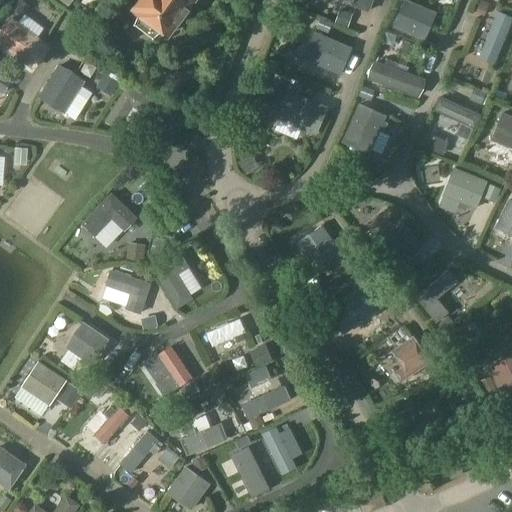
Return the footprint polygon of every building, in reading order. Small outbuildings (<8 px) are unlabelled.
[(169,34),(193,0),(141,0),(134,9),(169,34)] [(369,11),(373,0),(355,0),(354,5),(369,11)] [(407,0),(405,0),(394,26),(424,39),(436,12),(407,0)] [(511,21),(511,16),(498,11),(480,56),(495,62),(511,21)] [(10,17),(0,31),(0,44),(33,69),(50,46),(37,37),(40,33),(32,28),(30,31),(10,17)] [(303,58),(340,74),(352,47),(315,31),(303,58)] [(424,79),(376,62),(370,78),(419,95),(424,79)] [(59,65),(39,96),(65,112),(84,82),(59,65)] [(0,91),(3,94),(12,79),(0,71),(0,91)] [(146,115),(154,102),(127,85),(105,120),(118,128),(132,106),(146,115)] [(279,118),(316,134),(327,107),(290,91),(279,118)] [(475,128),(481,115),(441,96),(435,109),(462,122),(457,133),(468,138),(473,127),(475,128)] [(370,152),(386,116),(386,115),(359,104),(343,140),(370,152)] [(511,116),(503,113),(492,141),(511,148),(511,116)] [(417,161),(430,168),(438,156),(425,148),(417,161)] [(489,155),(480,168),(501,181),(510,168),(489,155)] [(476,208),(487,181),(455,168),(444,195),(476,208)] [(124,231),(137,218),(111,193),(82,224),(95,236),(112,218),(124,231)] [(511,201),(508,200),(495,227),(511,235),(511,201)] [(420,243),(402,220),(374,243),(392,266),(420,243)] [(321,227),(299,245),(323,276),(346,259),(321,227)] [(176,275),(188,267),(179,252),(153,269),(177,308),(191,299),(176,275)] [(417,296),(438,321),(449,312),(437,298),(458,281),(449,269),(417,296)] [(140,314),(150,284),(111,270),(106,285),(131,294),(126,309),(140,314)] [(365,284),(333,308),(349,331),(382,308),(365,284)] [(243,333),(245,332),(239,319),(207,333),(213,346),(235,337),(237,342),(245,339),(243,333)] [(91,365),(108,339),(83,322),(66,348),(91,365)] [(401,382),(430,362),(412,337),(391,351),(402,367),(394,372),(401,382)] [(170,347),(157,356),(179,388),(192,380),(170,347)] [(511,355),(488,366),(506,407),(511,404),(511,355)] [(49,405),(66,380),(38,362),(21,387),(49,405)] [(231,393),(247,435),(287,420),(271,378),(231,393)] [(119,407),(115,411),(110,407),(104,413),(109,418),(94,435),(104,444),(129,416),(119,407)] [(411,447),(447,430),(440,415),(419,426),(411,409),(396,416),(411,447)] [(187,455),(227,439),(221,423),(195,433),(193,428),(185,432),(187,437),(180,439),(187,455)] [(276,428),(262,435),(282,477),(296,469),(276,428)] [(155,444),(158,440),(148,431),(120,464),(130,473),(150,450),(154,455),(160,448),(155,444)] [(0,447),(0,484),(8,490),(26,465),(0,447)] [(248,448),(229,458),(250,500),(269,491),(248,448)] [(191,510),(210,484),(185,467),(167,492),(191,510)] [(222,508),(236,503),(229,482),(233,481),(229,469),(211,475),(222,508)] [(49,511),(35,502),(27,511),(70,511),(78,501),(65,493),(51,511),(49,511)]
